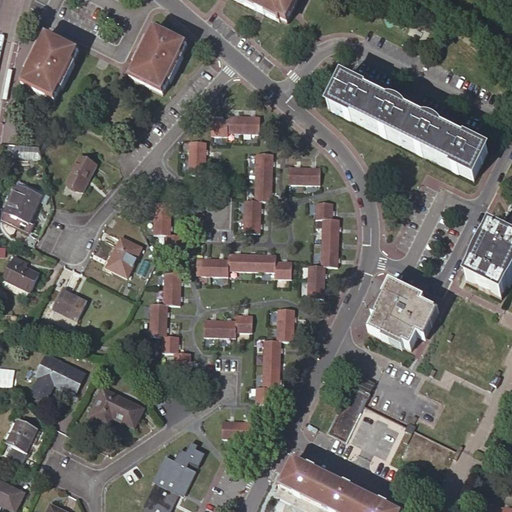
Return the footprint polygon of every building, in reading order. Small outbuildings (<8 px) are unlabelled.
[(266,14),(288,24),(299,0),(238,0),(259,10),(258,13),(265,16),(266,14)] [(131,80),(163,96),(187,47),(155,31),(131,80)] [(22,86),(55,102),(79,54),(47,38),(22,86)] [(330,111),(475,183),(488,155),(344,83),(330,111)] [(229,134),(244,135),(244,119),(229,118),(229,122),(229,134)] [(244,119),(244,135),(260,136),(260,119),(244,119)] [(228,138),(229,134),(229,122),(212,121),(212,137),(228,138)] [(190,160),(206,160),(207,145),(190,144),(190,160)] [(257,156),(257,172),(273,172),(273,156),(257,156)] [(67,185),(84,193),(97,167),(80,158),(67,185)] [(206,176),(206,160),(190,160),(189,176),(206,176)] [(289,186),(304,186),(305,170),(289,170),(289,186)] [(305,170),(304,186),(320,187),(321,171),(305,170)] [(257,172),(256,188),(272,188),(273,172),(257,172)] [(6,214),(29,225),(42,199),(19,188),(6,214)] [(256,203),(261,204),(271,204),(272,188),(256,188),(256,203)] [(245,219),(261,219),(261,204),(256,203),(246,203),(245,219)] [(155,221),(171,221),(172,205),(156,205),(155,221)] [(324,221),(333,221),(333,205),(317,205),(316,221),(324,221)] [(511,209),(497,237),(511,244),(511,209)] [(260,235),(261,219),(245,219),(245,235),(260,235)] [(167,237),(170,237),(171,221),(155,221),(154,237),(167,237)] [(324,221),(323,237),(339,238),(340,222),(333,221),(324,221)] [(511,244),(497,237),(492,235),(468,283),(502,300),(511,279),(511,244)] [(183,238),(170,237),(167,237),(166,253),(182,254),(183,238)] [(323,237),(322,253),(339,253),(339,238),(323,237)] [(107,269),(128,279),(142,250),(122,240),(107,269)] [(322,268),(325,268),(338,269),(339,253),(322,253),(322,268)] [(229,272),(245,272),(245,256),(230,256),(229,262),(229,272)] [(260,273),(260,257),(245,256),(245,272),(260,273)] [(27,270),(30,264),(15,257),(13,262),(27,270)] [(276,273),(276,264),(276,258),(260,257),(260,273),(276,273)] [(197,277),(213,277),(214,261),(198,261),(197,277)] [(229,272),(229,262),(214,261),(213,277),(229,278),(229,272)] [(4,281),(29,293),(31,294),(40,276),(27,270),(13,262),(4,280),(4,281)] [(292,264),(276,264),(276,273),(276,280),(292,281),(292,264)] [(308,283),(325,284),(325,268),(322,268),(309,268),(308,283)] [(165,275),(165,290),(181,291),(181,276),(165,275)] [(0,290),(25,302),(29,293),(4,281),(0,288),(0,290)] [(325,300),(325,284),(308,283),(308,299),(325,300)] [(384,338),(412,352),(418,339),(422,341),(436,313),(422,306),(425,302),(391,285),(384,299),(386,301),(370,334),(383,341),(384,338)] [(165,290),(164,306),(168,307),(180,307),(181,291),(165,290)] [(53,311),(77,322),(87,303),(63,291),(53,311)] [(151,322),(167,322),(168,307),(164,306),(151,306),(151,322)] [(279,311),(278,327),(294,328),(295,312),(279,311)] [(237,323),(237,333),(252,334),(253,318),(237,317),(237,323)] [(151,338),(163,339),(166,339),(167,322),(151,322),(151,338)] [(205,338),(220,339),(221,323),(205,322),(205,338)] [(236,339),(237,333),(237,323),(221,323),(220,339),(236,339)] [(277,343),(281,343),(294,344),(294,328),(278,327),(277,343)] [(163,355),(175,355),(178,355),(179,339),(166,339),(163,339),(163,355)] [(265,343),(265,359),(281,359),(281,343),(277,343),(265,343)] [(178,355),(175,355),(174,371),(190,372),(191,356),(178,355)] [(55,386),(76,396),(85,376),(46,358),(37,377),(40,378),(31,396),(46,404),(55,386)] [(265,359),(264,374),(280,374),(281,359),(265,359)] [(488,389),(492,391),(495,386),(498,387),(502,379),(499,377),(502,371),(498,369),(488,389)] [(264,374),(263,390),(273,390),(279,390),(280,374),(264,374)] [(378,384),(358,374),(353,383),(373,393),(378,384)] [(353,383),(329,432),(349,441),(373,393),(353,383)] [(273,390),(263,390),(257,389),(257,405),(273,406),(273,390)] [(114,419),(135,429),(144,410),(104,391),(93,414),(105,420),(108,416),(114,419)] [(109,429),(114,419),(108,416),(105,420),(93,414),(90,419),(109,429)] [(406,440),(410,442),(418,427),(416,426),(420,417),(416,415),(408,431),(410,432),(406,440)] [(4,442),(8,443),(18,423),(14,421),(4,442)] [(18,423),(8,443),(7,445),(13,448),(8,457),(23,465),(28,456),(26,454),(37,430),(19,421),(18,423)] [(223,440),(239,440),(239,424),(223,424),(223,440)] [(239,424),(239,440),(254,441),(255,425),(239,424)] [(455,458),(458,460),(465,446),(462,445),(455,458)] [(172,511),(180,497),(184,499),(197,474),(166,459),(154,484),(156,485),(144,509),(145,510),(143,511),(172,511)] [(394,511),(294,463),(281,491),(279,494),(316,511),(394,511)] [(17,511),(26,495),(0,482),(0,506),(10,511),(17,511)]
